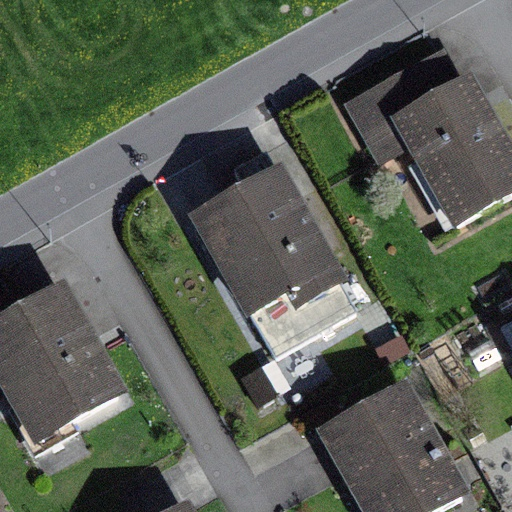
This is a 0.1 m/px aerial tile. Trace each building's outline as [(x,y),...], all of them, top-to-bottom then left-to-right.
[(445,51),(346,106),(380,170),(412,154),(457,231),(511,199),(511,143),(473,74),(462,79),(445,51)] [(366,312),(281,164),(190,218),(276,362),(366,312)] [(66,282),(0,318),(0,384),(36,449),(131,395),(66,282)] [(511,323),(502,330),(511,348),(511,323)] [(279,399),(262,369),(241,381),(258,411),(279,399)] [(409,380),(319,432),(360,511),(444,511),(473,496),(409,380)] [(194,511),(189,503),(171,511),(194,511)]
